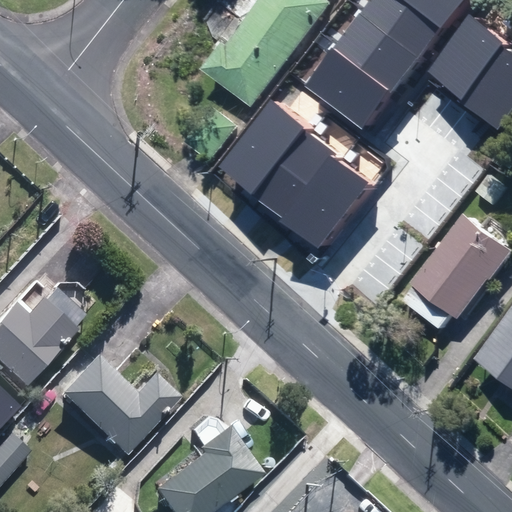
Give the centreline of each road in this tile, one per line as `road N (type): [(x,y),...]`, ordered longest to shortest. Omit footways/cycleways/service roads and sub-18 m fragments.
road 1 (tertiary): [(38,101),(484,511)]
road 2 (residential): [(121,0),(38,101)]
